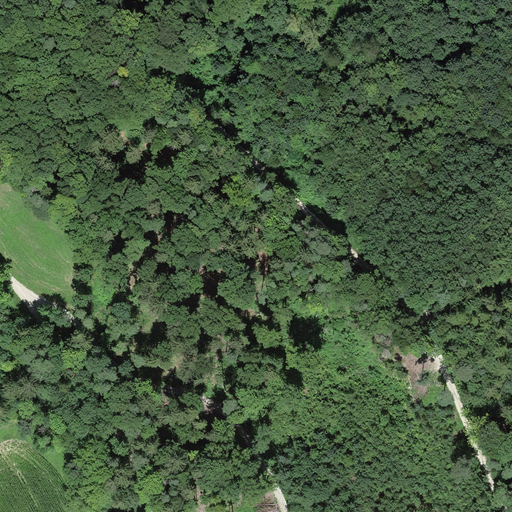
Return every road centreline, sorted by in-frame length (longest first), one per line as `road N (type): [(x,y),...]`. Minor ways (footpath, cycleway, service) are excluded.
road 1 (track): [(81,0),(293,190),(420,320),(504,511)]
road 2 (track): [(286,511),(234,419),(205,400),(131,379),(68,316),(25,295)]
road 3 (track): [(0,263),(108,407),(151,511)]
